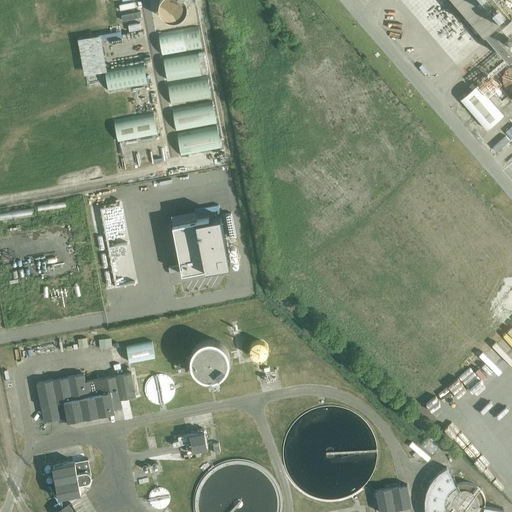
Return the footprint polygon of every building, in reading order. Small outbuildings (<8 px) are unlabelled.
[(159,7),(160,12),(163,16),(168,20),(173,21),(179,19),(183,16),(186,11),(187,8),(187,5),(185,0),(160,0),(160,2),(159,7)] [(511,0),(457,0),(508,58),(511,55),(511,0)] [(159,34),(162,55),(202,48),(198,27),(159,34)] [(16,118),(102,104),(99,81),(97,82),(91,48),(7,61),(16,118)] [(163,58),(167,79),(207,72),(203,50),(163,58)] [(105,69),(109,91),(148,84),(144,62),(105,69)] [(510,89),(511,87),(511,65),(502,70),(510,89)] [(168,82),(172,104),(211,96),(207,75),(168,82)] [(460,99),(486,129),(504,115),(477,84),(460,99)] [(173,109),(177,131),(216,123),(212,101),(173,109)] [(158,134),(154,112),(114,120),(118,142),(158,134)] [(177,133),(181,155),(221,148),(217,126),(177,133)] [(98,226),(107,287),(137,282),(131,240),(125,241),(119,202),(101,205),(101,206),(98,207),(101,226),(98,226)] [(222,213),(227,213),(228,220),(233,219),(232,204),(221,205),(222,213)] [(210,215),(161,225),(171,274),(220,265),(210,215)] [(113,335),(101,336),(102,346),(114,344),(113,335)] [(81,336),(81,345),(89,345),(90,336),(81,336)] [(129,344),(132,361),(158,356),(155,339),(129,344)] [(268,352),(268,350),(268,348),(268,346),(266,343),(263,341),(260,340),(258,340),(256,341),(254,342),(252,343),(250,346),(249,348),(249,350),(250,353),(251,356),(254,358),(256,359),(258,360),(260,360),(262,359),(263,358),(265,357),(266,356),(268,354),(268,352)] [(229,367),(230,363),(229,359),(228,356),(226,352),(224,349),(222,347),(218,345),(215,344),(211,343),(206,344),(202,345),(199,347),(196,349),(194,352),(192,355),(191,359),(191,363),(191,367),(192,371),(194,374),(196,376),(198,379),(202,381),(205,382),(209,383),(213,383),(216,382),(220,380),(224,378),(226,374),(228,371),(229,367)] [(37,383),(44,422),(122,407),(120,399),(136,396),(131,372),(85,381),(84,373),(37,383)] [(174,394),(175,390),(174,387),(174,384),(172,382),(170,379),(168,377),(165,376),(162,375),(159,374),(156,375),(153,376),(151,377),(148,379),(146,381),(145,384),(144,386),(144,390),(144,393),(145,395),(146,398),(148,400),(150,403),(153,404),(158,405),(160,405),(164,405),(168,403),(169,402),(171,399),(173,396),(174,394)] [(186,443),(188,452),(208,448),(204,429),(198,430),(198,432),(178,436),(179,440),(173,441),(174,446),(181,444),(186,443)] [(434,436),(425,446),(434,454),(443,445),(434,436)] [(415,440),(412,443),(429,459),(432,456),(415,440)] [(85,470),(77,472),(75,461),(52,466),(59,498),(81,493),(79,483),(87,481),(88,481),(89,481),(90,480),(91,479),(91,478),(92,477),(92,476),(92,475),(92,474),(91,474),(91,473),(91,472),(90,472),(89,471),(88,470),(87,470),(86,470),(85,470)] [(456,486),(455,486),(443,467),(441,468),(438,471),(435,473),(433,475),(432,477),(430,479),(429,480),(428,483),(427,485),(426,487),(425,490),(425,491),(424,493),(424,495),(424,496),(423,498),(423,501),(423,504),(423,505),(424,507),(424,510),(424,511),(503,511),(504,511),(504,510),(482,506),(482,504),(483,503),(483,501),(482,500),(482,498),(482,497),(481,495),(481,494),(480,493),(479,492),(478,490),(477,489),(476,488),(475,487),(474,487),(473,486),(471,485),(470,485),(468,484),(466,484),(463,484),(461,484),(459,484),(458,485),(457,485),(456,486)] [(379,511),(380,511),(404,507),(411,506),(407,484),(375,490),(379,511)] [(170,500),(170,498),(170,496),(169,494),(167,491),(164,488),(161,487),(158,487),(156,488),(154,489),(152,490),(150,493),(149,495),(149,498),(149,502),(151,505),(154,507),(156,508),(158,509),(161,509),(163,508),(165,507),(167,506),(168,504),(169,502),(170,500)] [(73,511),(67,502),(57,508),(59,511),(73,511)]
